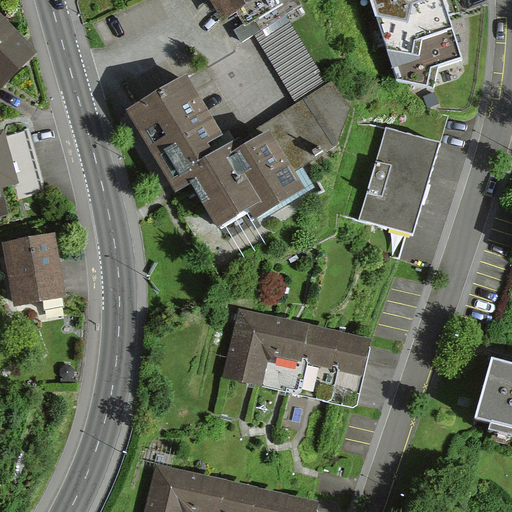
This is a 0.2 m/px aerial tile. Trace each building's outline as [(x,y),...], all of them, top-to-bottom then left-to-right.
[(205,0),(235,48),(301,8),(296,0),(205,0)] [(456,63),(436,0),(366,0),(392,83),(429,90),(435,70),(456,63)] [(0,84),(32,56),(0,20),(0,84)] [(181,82),(124,114),(169,194),(191,182),(186,172),(207,160),(201,149),(214,141),(181,82)] [(414,240),(436,146),(382,133),(359,227),(414,240)] [(263,137),(236,153),(224,159),(253,210),(243,216),(247,224),(297,196),(263,137)] [(186,172),(191,182),(205,207),(196,212),(209,235),(243,216),(253,210),(224,159),(236,153),(232,146),(207,160),(186,172)] [(0,153),(0,218),(5,217),(0,198),(0,189),(10,187),(0,153)] [(49,240),(0,248),(0,257),(10,312),(61,302),(49,240)] [(271,324),(239,317),(226,375),(257,382),(271,324)] [(302,331),(271,324),(257,382),(289,389),(302,331)] [(334,339),(302,331),(289,389),(320,397),(334,339)] [(365,346),(334,339),(320,397),(352,404),(365,346)] [(511,370),(491,365),(475,423),(493,428),(491,436),(511,441),(511,370)] [(181,511),(188,481),(157,474),(147,511),(181,511)] [(214,511),(220,489),(188,481),(181,511),(214,511)] [(247,511),(251,496),(220,489),(214,511),(247,511)] [(280,511),(283,504),(251,496),(247,511),(280,511)]
